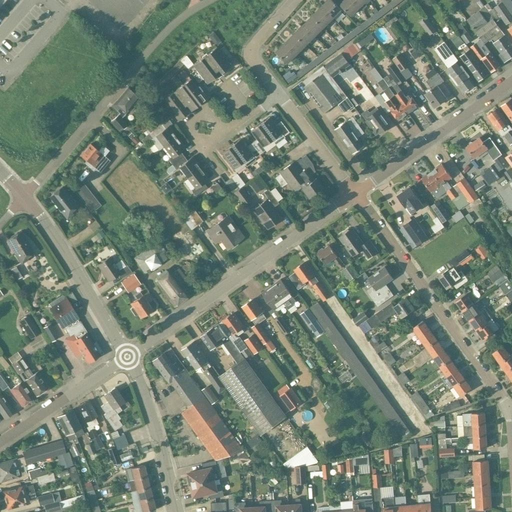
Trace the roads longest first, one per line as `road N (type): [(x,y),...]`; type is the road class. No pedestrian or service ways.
road 1 (residential): [(511,462),(504,401),(352,194)]
road 2 (tertiary): [(126,356),(352,194)]
road 3 (residential): [(22,195),(169,30),(213,0)]
road 4 (tertiary): [(352,194),(511,82)]
road 5 (tertiary): [(126,356),(22,195)]
road 6 (tertiary): [(177,511),(126,356)]
road 7 (residential): [(0,439),(126,356)]
road 8 (residential): [(280,95),(352,194)]
